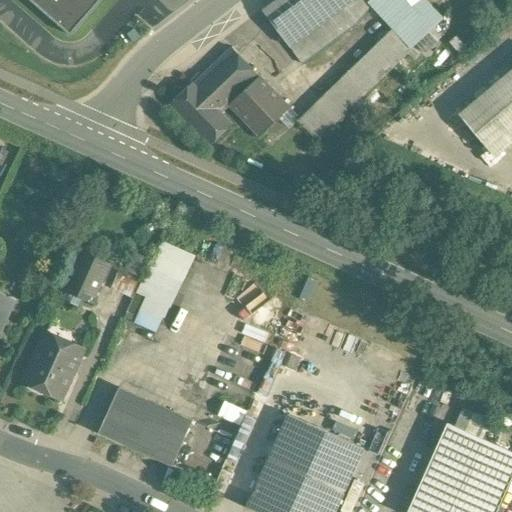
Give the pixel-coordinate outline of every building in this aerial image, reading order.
[(29,0),(70,35),(99,0),(29,0)] [(276,0),(263,10),(291,47),(351,0),(276,0)] [(361,0),(351,0),(291,47),(303,63),(356,22),(368,8),(361,0)] [(433,27),(407,0),(370,0),(369,2),(394,29),(412,47),(433,27)] [(141,39),(135,29),(126,35),(133,44),(141,39)] [(394,29),(299,121),(317,140),(412,47),(394,29)] [(232,47),(194,84),(222,113),(230,106),(246,90),(275,121),(290,107),(232,47)] [(511,69),(459,114),(491,153),(511,135),(511,69)] [(194,84),(193,83),(171,104),(210,145),(232,124),(222,113),(194,84)] [(275,121),(246,90),(230,106),(260,136),(275,121)] [(110,263),(81,250),(63,290),(93,303),(110,263)] [(124,270),(141,278),(150,258),(133,250),(124,270)] [(124,270),(121,268),(112,288),(133,298),(135,291),(141,278),(124,270)] [(135,291),(133,298),(125,316),(137,321),(148,297),(135,291)] [(0,292),(0,335),(16,300),(0,292)] [(82,350),(46,334),(25,380),(28,381),(27,383),(28,388),(41,393),(45,392),(47,389),(61,396),(82,350)] [(193,420),(119,387),(99,433),(172,466),(193,420)] [(363,447),(289,414),(289,415),(288,415),(247,507),(258,511),(335,511),(364,448),(363,448),(363,447)] [(496,511),(511,478),(511,451),(448,423),(407,511),(496,511)] [(233,473),(222,468),(214,488),(225,493),(233,473)]
